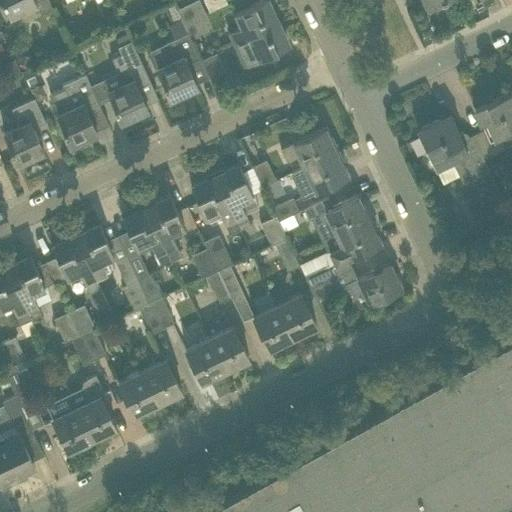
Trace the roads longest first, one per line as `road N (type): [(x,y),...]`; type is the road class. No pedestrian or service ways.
road 1 (unclassified): [(33,511),(420,321),(437,276),(360,97)]
road 2 (residential): [(343,65),(0,215)]
road 3 (residential): [(360,97),(511,22)]
